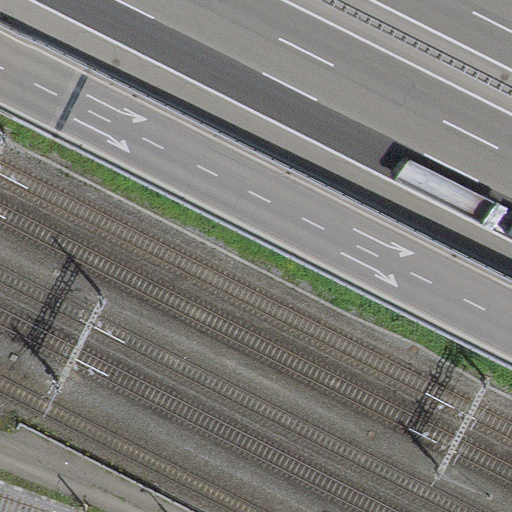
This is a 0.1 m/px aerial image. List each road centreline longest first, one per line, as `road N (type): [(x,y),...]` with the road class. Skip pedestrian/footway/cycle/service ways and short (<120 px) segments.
road 1 (motorway): [(0,65),(511,322)]
road 2 (motorway): [(159,0),(511,177)]
